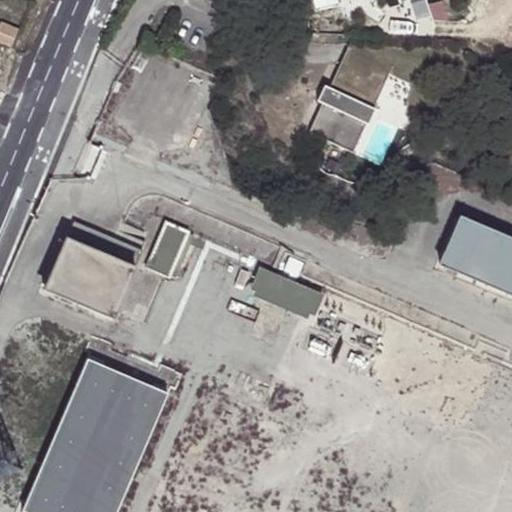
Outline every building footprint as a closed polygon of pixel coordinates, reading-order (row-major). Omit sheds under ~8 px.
[(17,31),(1,25),(0,27),(0,43),(10,48),(17,31)] [(380,80),(387,83),(393,68),(349,47),(342,61),(380,80)] [(380,80),(342,61),(307,133),(346,152),(380,80)] [(511,241),(459,219),(439,266),(511,296),(511,241)] [(141,250),(72,221),(43,289),(112,319),(141,250)] [(187,231),(165,222),(145,267),(168,276),(170,274),(175,276),(192,238),(186,236),(187,231)] [(320,296),(259,270),(251,288),(256,290),(254,295),(305,317),(306,313),(312,315),(320,296)] [(112,511),(162,394),(87,363),(24,511),(112,511)]
